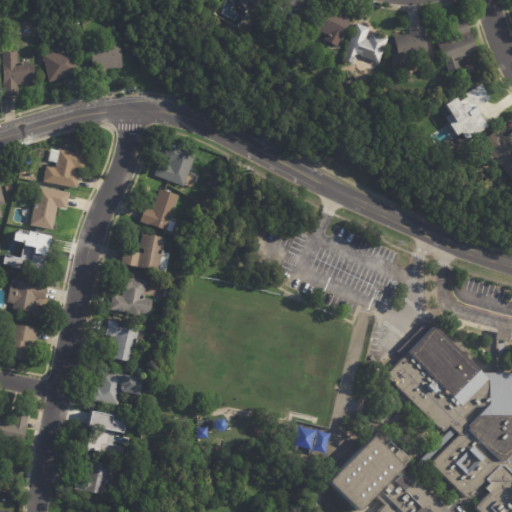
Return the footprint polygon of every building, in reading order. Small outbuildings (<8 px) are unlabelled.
[(267,0),(264,5),(257,0),(255,0),(248,10),(239,4),(241,0),(267,0)] [(280,0),(303,0),(313,6),(300,29),(273,12),(280,0)] [(345,12),(355,17),(341,48),(330,43),(332,37),(313,28),(323,6),(342,15),(344,12),(345,12)] [(466,20),(480,54),(460,62),(463,69),(450,74),(438,45),(453,38),(454,40),(458,38),(451,24),(465,18),(466,20)] [(9,23),(22,23),(22,36),(9,36),(9,23)] [(359,24),(371,29),(367,40),(370,41),(372,33),(389,39),(380,64),(358,56),(355,65),(344,61),(358,24),(359,24)] [(429,57),(411,60),(412,65),(402,67),(401,61),(399,62),(395,38),(409,35),(408,30),(424,27),(429,57)] [(251,36),(256,40),(252,46),(247,42),(251,36)] [(108,75),(94,76),(92,47),(122,44),(123,68),(108,70),(108,75)] [(79,79),(69,81),(68,79),(50,82),(45,56),(76,50),(82,79),(79,79)] [(23,64),(35,63),(35,85),(18,85),(18,96),(4,97),(3,53),(18,53),(18,64),(23,64)] [(488,99),(480,84),(463,94),(467,101),(459,106),(454,98),(442,104),(448,114),(444,117),(455,136),(460,132),(464,140),(486,127),(475,107),(488,99)] [(499,103),(507,115),(482,133),(477,125),(472,128),(466,119),(469,116),(468,114),(459,100),(477,87),(491,107),(498,101),(499,103)] [(501,132),(509,142),(510,141),(511,143),(511,179),(484,142),(500,130),(501,132)] [(156,175),(161,160),(170,163),(171,161),(165,159),(171,143),(197,153),(190,173),(194,175),(190,186),(186,185),(185,185),(156,175)] [(88,156),(84,171),(77,169),(76,173),(81,174),(78,190),(44,182),(48,167),(56,169),(56,167),(55,167),(56,164),(49,162),(52,150),(59,151),(60,150),(88,156)] [(71,196),(67,211),(57,209),(52,232),(30,227),(39,188),(71,196)] [(142,221),(146,207),(155,210),(161,188),(180,194),(174,213),(175,214),(174,218),(173,218),(173,220),(185,223),(182,234),(142,221)] [(53,241),(50,252),(41,250),(41,252),(46,254),(43,269),(19,264),(25,234),(53,240),(53,241)] [(122,264),(125,250),(145,254),(146,249),(141,248),(144,234),(167,238),(164,250),(166,250),(165,253),(171,254),(167,273),(122,264)] [(149,314),(142,313),(142,315),(111,309),(114,294),(124,295),(124,292),(114,291),(117,275),(148,281),(146,294),(147,295),(146,297),(154,299),(151,314),(149,314)] [(47,289),(45,301),(36,299),(35,305),(44,307),(42,319),(12,312),(13,305),(7,303),(11,285),(17,287),(18,281),(48,288),(47,289)] [(108,332),(110,321),(141,327),(134,361),(112,357),(116,337),(107,335),(108,332)] [(41,332),(38,345),(36,344),(32,363),(4,358),(8,338),(2,337),(4,329),(9,330),(10,324),(41,330),(41,332)] [(438,328),(484,374),(511,374),(511,511),(478,511),(476,510),(477,508),(490,494),(486,490),(491,484),(486,480),(468,499),(466,499),(464,499),(432,467),(431,465),(432,464),(458,436),(455,433),(410,479),(414,483),(417,482),(447,511),(379,511),(384,507),(376,499),(365,511),(361,511),(334,484),(333,482),(334,481),(381,433),(409,460),(409,461),(409,462),(406,465),(408,467),(403,472),(406,475),(451,429),(449,427),(444,432),(443,432),(441,432),(386,378),(403,359),(397,353),(404,345),(411,353),(435,329),(436,328),(438,328)] [(511,334),(511,342),(498,339),(500,329),(511,331),(511,334)] [(150,359),(157,361),(156,367),(149,365),(150,359)] [(120,406),(92,400),(95,386),(97,386),(101,369),(147,379),(144,394),(123,390),(120,406)] [(96,427),(92,426),(95,412),(124,418),(121,430),(123,431),(118,455),(87,449),(90,433),(100,435),(101,428),(96,427)] [(29,418),(24,447),(0,442),(0,418),(14,421),(15,413),(29,416),(29,418)] [(76,488),(79,475),(87,476),(88,471),(81,469),(83,458),(112,464),(110,471),(111,472),(109,482),(115,483),(113,496),(76,488)]
